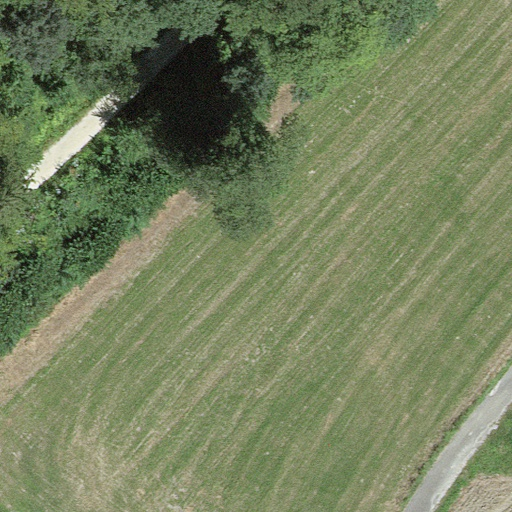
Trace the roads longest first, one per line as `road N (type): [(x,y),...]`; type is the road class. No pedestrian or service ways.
road 1 (track): [(233,0),(0,201)]
road 2 (track): [(511,380),(420,511)]
